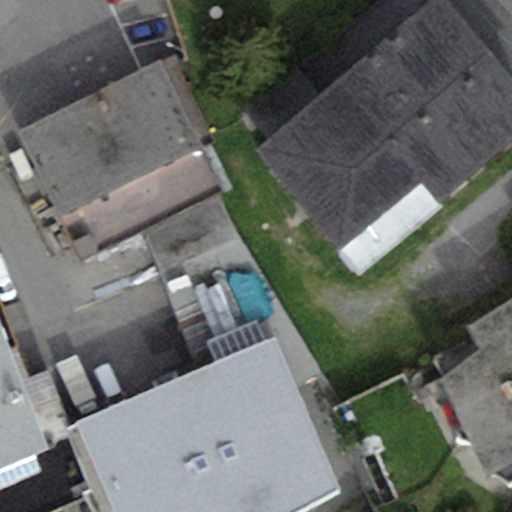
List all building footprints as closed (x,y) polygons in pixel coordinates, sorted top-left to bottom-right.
[(339,248),(419,180),(435,199),(511,133),(511,82),(441,0),(421,0),(251,145),(339,248)] [(168,54),(15,129),(78,258),(220,190),(198,146),(210,140),(168,54)] [(511,295),(465,326),(480,349),(432,380),(493,474),(511,462),(511,295)] [(0,330),(0,463),(45,444),(0,330)] [(273,336),(67,429),(91,488),(84,495),(93,511),(288,511),(340,484),(273,336)]
